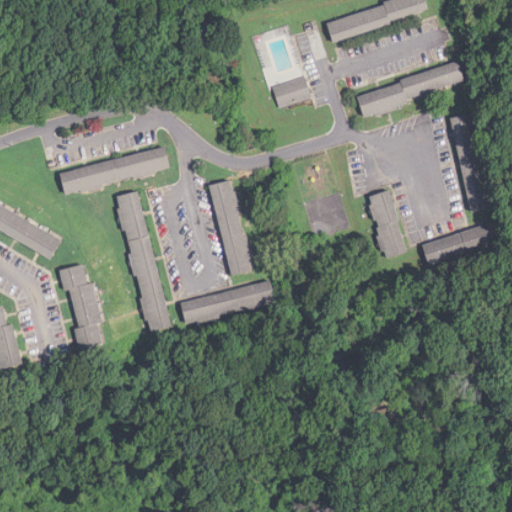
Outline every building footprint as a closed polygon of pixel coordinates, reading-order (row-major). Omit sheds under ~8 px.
[(334,44),(328,25),(384,4),(396,0),(425,0),(429,10),(390,23),(334,44)] [(365,118),(358,99),(401,82),(458,62),(465,81),(407,101),(408,104),(397,108),(377,118),(375,115),(365,118)] [(280,110),(273,89),(306,78),(312,99),(280,110)] [(472,213),(451,120),(472,115),(476,123),(480,138),(483,153),(494,200),(490,201),(492,209),(472,213)] [(66,196),(61,175),(165,149),(171,169),(66,196)] [(233,276),(210,187),(231,182),(236,193),(253,259),(250,260),(253,271),(233,276)] [(388,260),(380,236),(380,228),(378,221),(375,222),(372,206),(370,198),(390,192),(400,222),(407,253),(388,260)] [(153,333),(150,322),(147,323),(141,301),(144,300),(136,278),(133,255),(124,232),(121,210),(119,198),(139,193),(173,328),(153,333)] [(51,261),(0,231),(0,205),(62,242),(51,261)] [(430,269),(423,247),(490,225),(497,248),(430,269)] [(81,351),(76,331),(81,330),(71,291),(66,292),(61,273),(84,267),(89,286),(94,285),(104,324),(98,325),(103,345),(81,351)] [(199,325),(187,325),(182,305),(270,282),(276,303),(264,306),(243,314),(220,317),(199,325)] [(0,371),(0,308),(3,308),(8,328),(13,326),(23,365),(0,371)]
